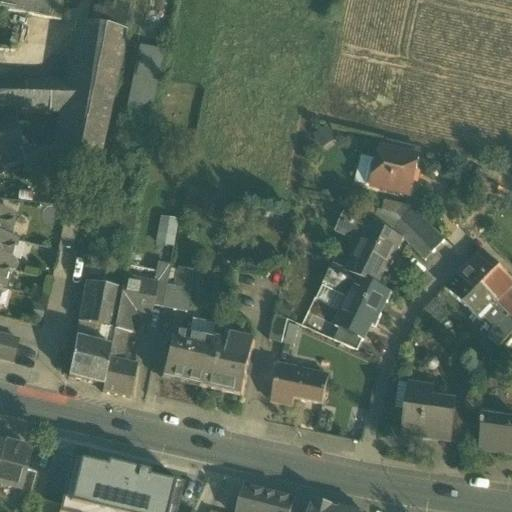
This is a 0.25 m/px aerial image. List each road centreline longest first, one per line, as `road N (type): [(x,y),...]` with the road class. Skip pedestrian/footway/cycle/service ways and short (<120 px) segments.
road 1 (secondary): [(0,402),(223,454)]
road 2 (secondary): [(223,454),(395,494)]
